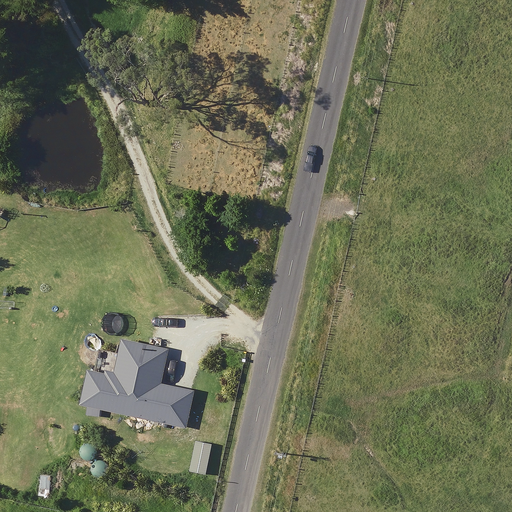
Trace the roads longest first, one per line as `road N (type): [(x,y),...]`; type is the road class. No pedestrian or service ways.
road 1 (unclassified): [(349,0),(239,511)]
road 2 (unknown): [(274,351),(189,282),(156,239),(31,0)]
